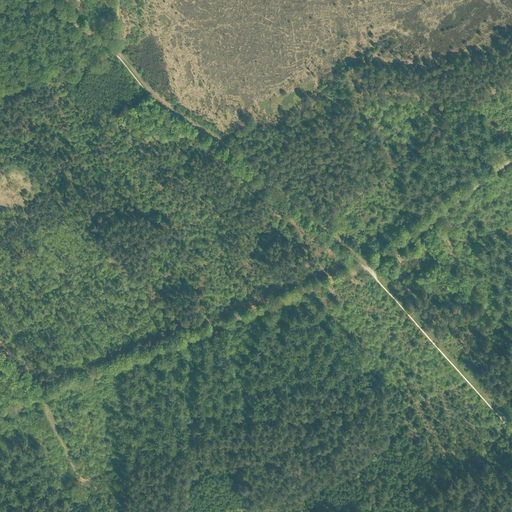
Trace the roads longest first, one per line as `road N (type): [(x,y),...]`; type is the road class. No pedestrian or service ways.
road 1 (track): [(368,266),(222,143),(161,103),(112,48),(44,0)]
road 2 (track): [(511,80),(320,224)]
road 3 (track): [(511,426),(368,266)]
road 4 (track): [(368,266),(511,159)]
